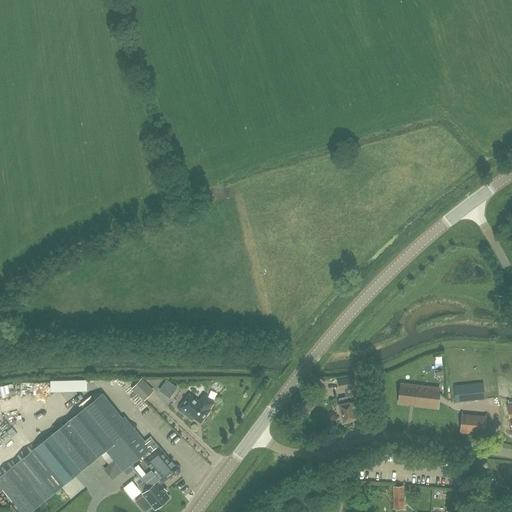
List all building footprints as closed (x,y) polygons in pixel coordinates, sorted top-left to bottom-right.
[(89,379),(52,380),(52,391),(89,390),(89,379)] [(144,401),(154,391),(142,379),(132,389),(144,401)] [(352,387),(354,395),(339,399),(340,405),(342,414),(341,415),(343,424),(352,421),(351,419),(361,417),(357,401),(356,401),(355,395),(361,394),(358,379),(351,380),(351,379),(338,381),(340,389),(352,387)] [(169,380),(161,389),(171,398),(180,388),(169,380)] [(456,403),(485,400),(483,383),(454,386),(456,403)] [(402,384),(399,403),(437,408),(439,388),(402,384)] [(101,394),(35,448),(64,484),(106,450),(114,461),(123,471),(124,471),(131,465),(134,469),(142,479),(144,481),(139,486),(144,493),(143,494),(136,499),(145,511),(152,505),(156,509),(170,498),(165,492),(166,490),(165,489),(162,486),(161,484),(160,485),(158,482),(161,480),(163,482),(172,475),(177,475),(180,472),(180,468),(178,465),(173,465),(159,447),(158,447),(150,437),(145,441),(142,444),(121,418),(101,394)] [(204,394),(198,401),(189,395),(178,410),(192,420),(194,418),(201,423),(210,410),(215,402),(204,394)] [(486,415),(485,428),(461,426),(462,413),(460,433),(484,435),(486,415)] [(4,415),(0,418),(0,436),(13,425),(4,415)] [(24,432),(31,426),(25,418),(18,425),(24,432)] [(8,485),(12,482),(8,477),(0,485),(0,489),(6,495),(12,489),(8,485)] [(393,509),(404,509),(404,486),(392,487),(393,509)] [(11,496),(15,501),(24,493),(19,488),(11,496)] [(490,506),(493,490),(484,489),(482,505),(490,506)] [(19,501),(9,510),(10,511),(24,511),(27,510),(19,501)]
